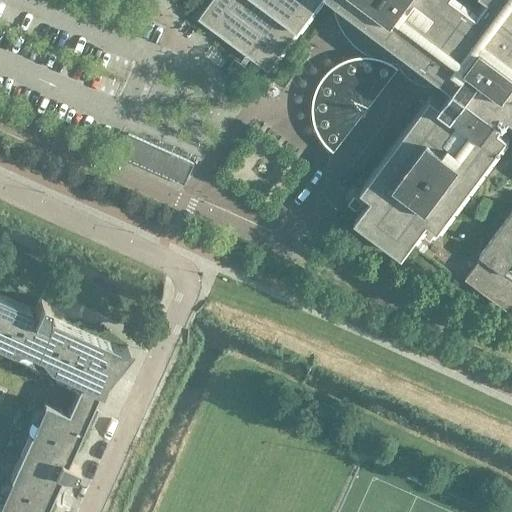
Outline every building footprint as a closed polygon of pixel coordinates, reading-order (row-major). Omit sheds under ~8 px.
[(511,0),(486,0),(478,11),(463,0),(212,0),(199,18),(268,70),(320,0),(332,0),(333,4),(334,8),(335,12),(335,14),(337,19),(339,23),(340,27),(344,32),(347,37),(350,40),(354,45),(357,47),(360,50),(365,53),(370,56),(374,58),(373,60),(373,61),(374,63),(374,64),(375,65),(376,66),(377,67),(378,68),(380,68),(382,69),(383,69),(385,68),(386,68),(388,67),(389,65),(390,64),(391,63),(395,63),(399,63),(405,63),(411,63),(417,61),(415,59),(417,57),(454,85),(440,103),(432,96),(362,189),(373,197),(356,219),(403,254),(419,232),(430,240),(438,229),(508,136),(499,129),(510,113),(511,114),(511,0)] [(374,63),(373,61),(366,61),(360,62),(352,64),(345,66),(338,70),(332,75),(327,79),(323,87),(319,95),(317,103),(316,112),(316,120),(318,128),(321,137),(326,145),(337,157),(402,73),(397,68),(393,66),(389,65),(388,67),(386,68),(385,68),(383,69),(382,69),(380,68),(378,68),(377,67),(376,66),(375,65),(374,64),(374,63)] [(121,153),(186,181),(194,161),(129,133),(121,153)] [(511,211),(479,255),(481,257),(465,279),(511,313),(511,211)] [(0,388),(2,390),(0,395),(0,511),(43,511),(53,491),(57,493),(66,474),(74,475),(78,466),(66,461),(104,377),(128,347),(126,346),(126,347),(116,346),(64,322),(66,317),(47,309),(48,301),(39,297),(34,309),(0,293),(0,388)]
